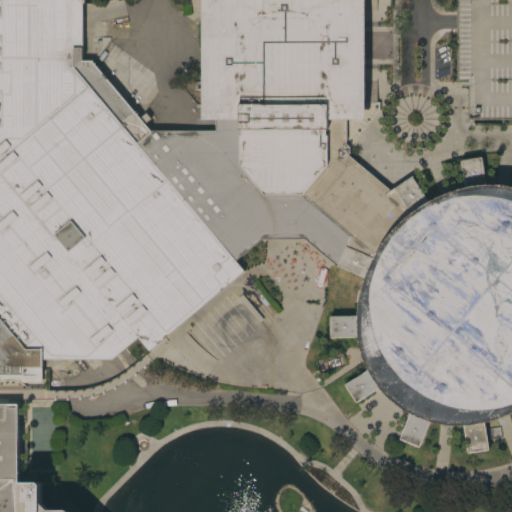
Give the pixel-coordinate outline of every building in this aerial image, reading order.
[(366,278),(339,266),(305,238),(263,238),(236,261),(244,270),(150,351),(138,338),(113,359),(43,359),(43,368),(25,368),(25,375),(0,375),(0,0),(83,0),(83,60),(92,60),(140,118),(146,113),(151,118),(145,123),(152,131),(216,131),(216,120),(241,120),(241,166),(265,195),(303,195),(328,166),(328,119),(365,119),(365,102),(380,102),(380,111),(350,146),(350,153),(348,155),(390,191),(412,176),(428,201),(418,208),(407,216),(391,235),(378,251),(366,278)] [(216,120),(203,120),(202,0),(364,0),(365,102),(365,119),(328,119),(328,166),(303,195),(265,195),(241,166),(241,120),(216,120)] [(511,0),(511,119),(481,119),(481,109),(469,109),(470,82),(459,81),(458,22),(458,0),(511,0)] [(388,54),(367,54),(367,36),(388,36),(388,54)] [(428,201),(450,192),(465,188),(460,161),(482,157),(486,185),(494,185),(503,185),(509,186),(511,186),(511,413),(508,415),(500,418),(490,421),(484,422),(489,450),(468,453),(463,425),(450,425),(440,424),(431,422),(430,421),(419,447),(400,439),(410,413),(398,405),(388,397),(380,388),(356,403),(345,384),(369,370),(364,360),(361,348),(359,337),(331,338),(330,317),(358,316),(359,306),(361,295),(364,283),(366,278),(378,251),(391,235),(407,216),(418,208),(428,201)] [(19,405),(0,405),(0,511),(69,511),(68,511),(58,511),(50,511),(43,503),(43,484),(19,483),(19,405)]
